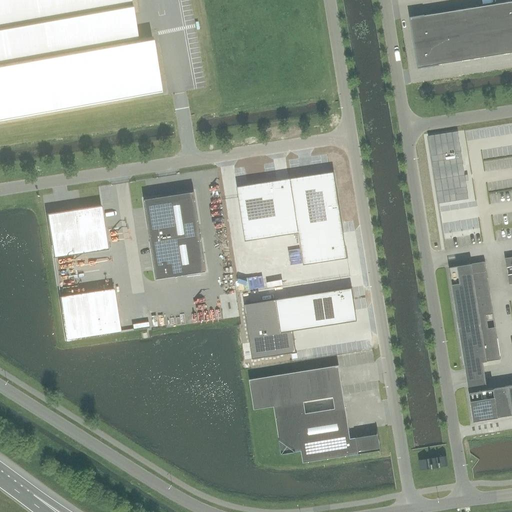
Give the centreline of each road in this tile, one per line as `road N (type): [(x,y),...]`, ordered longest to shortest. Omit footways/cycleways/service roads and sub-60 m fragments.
road 1 (unclassified): [(407,127),(465,501)]
road 2 (unclassified): [(350,135),(411,508)]
road 3 (unclassified): [(0,189),(350,135)]
road 4 (unknown): [(190,183),(209,276),(192,291),(166,295),(143,280),(131,202),(153,188)]
road 5 (tertiary): [(207,511),(0,386)]
road 6 (unknown): [(161,0),(190,183)]
road 7 (unclassified): [(329,0),(350,135)]
road 8 (unclassified): [(386,0),(407,127)]
